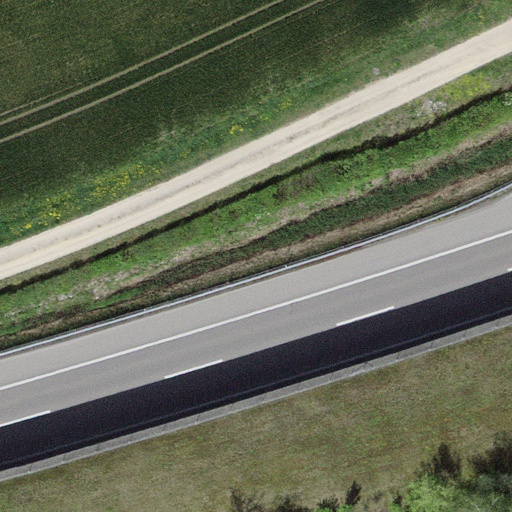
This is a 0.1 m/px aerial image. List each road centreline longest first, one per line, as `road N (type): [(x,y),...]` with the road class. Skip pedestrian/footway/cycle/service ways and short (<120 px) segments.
road 1 (track): [(0,264),(511,37)]
road 2 (motorway): [(511,267),(0,424)]
road 3 (motorway): [(67,511),(511,375)]
